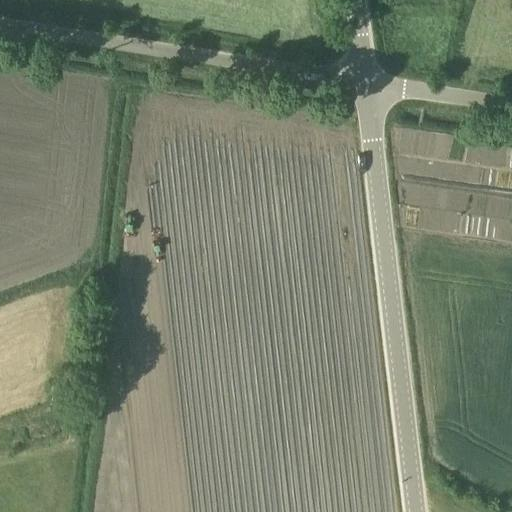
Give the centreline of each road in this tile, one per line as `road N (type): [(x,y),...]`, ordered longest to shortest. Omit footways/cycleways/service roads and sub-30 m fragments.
road 1 (unclassified): [(414,511),(361,83)]
road 2 (unclassified): [(0,30),(361,83)]
road 3 (unclassified): [(361,83),(511,107)]
